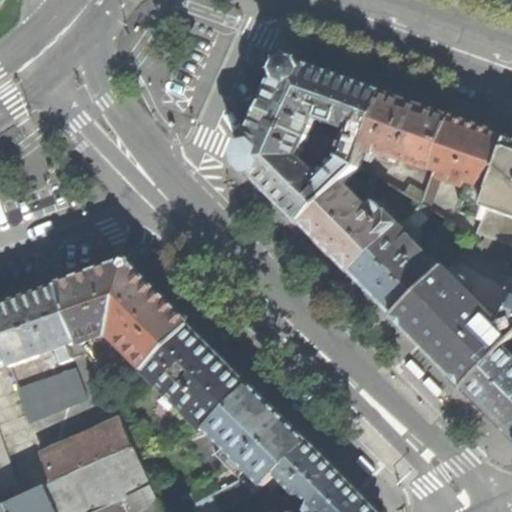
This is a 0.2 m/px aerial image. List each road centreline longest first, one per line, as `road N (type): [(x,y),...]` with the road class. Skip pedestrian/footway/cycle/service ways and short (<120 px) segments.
road 1 (residential): [(479,511),(465,466),(395,396),(295,326)]
road 2 (residential): [(295,326),(374,437),(467,511)]
road 3 (residential): [(257,0),(206,134),(162,196)]
road 4 (residential): [(162,196),(97,55),(90,1)]
road 5 (residential): [(41,53),(73,108),(162,196)]
road 6 (primary): [(511,62),(335,0)]
road 7 (residential): [(162,196),(295,326)]
road 8 (residential): [(162,196),(0,259)]
